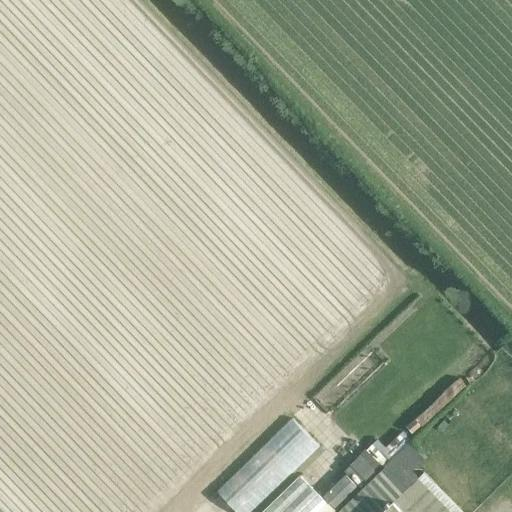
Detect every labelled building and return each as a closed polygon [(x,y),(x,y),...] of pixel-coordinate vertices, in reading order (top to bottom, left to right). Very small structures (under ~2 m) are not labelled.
[(292,417),(217,489),(239,511),(249,511),(319,445),(292,417)] [(421,426),(414,419),(406,427),(412,434),(421,426)] [(410,440),(403,433),(386,449),(377,440),(344,472),(358,487),(364,480),(366,482),(410,440)] [(463,511),(424,471),(408,486),(395,474),(422,448),(413,438),(335,511),(463,511)] [(259,511),(332,511),(335,509),(300,473),(259,511)]
